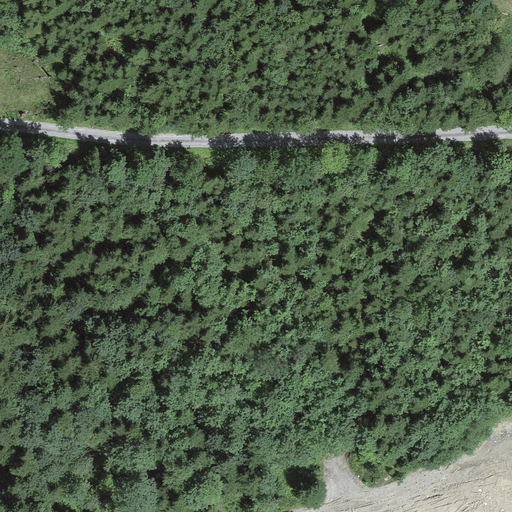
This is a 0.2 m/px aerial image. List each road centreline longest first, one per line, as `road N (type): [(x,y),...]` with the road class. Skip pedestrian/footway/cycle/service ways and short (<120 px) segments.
road 1 (track): [(0,123),(160,140),(511,128)]
road 2 (track): [(343,511),(383,499),(474,446),(511,439)]
